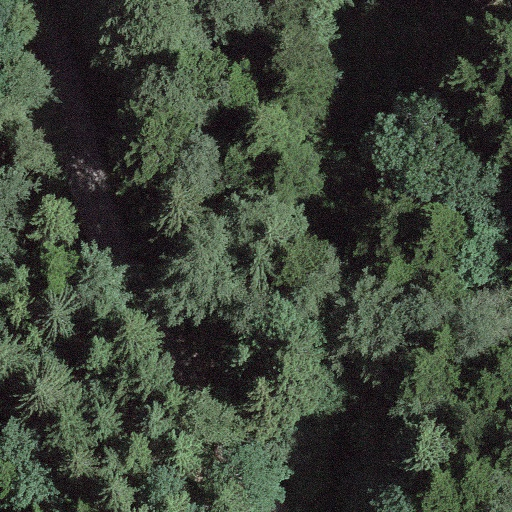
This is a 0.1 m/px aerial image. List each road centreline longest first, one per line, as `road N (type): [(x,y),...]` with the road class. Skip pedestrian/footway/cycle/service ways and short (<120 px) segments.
road 1 (track): [(354,511),(313,211),(324,127),(367,71),(448,34),(511,26)]
road 2 (track): [(290,511),(128,192),(49,0)]
